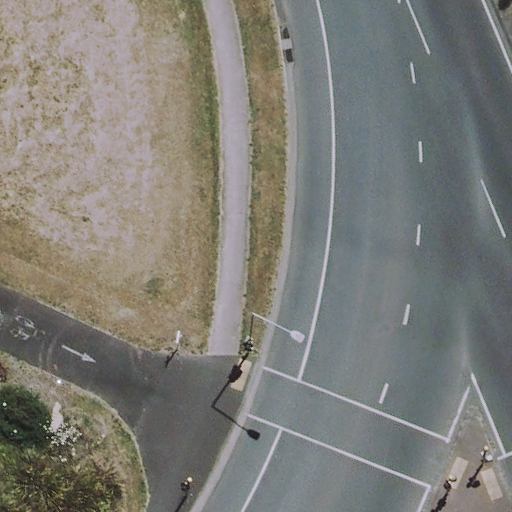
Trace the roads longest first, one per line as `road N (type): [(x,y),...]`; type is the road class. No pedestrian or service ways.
road 1 (primary): [(326,511),(363,436),(410,292),(433,67)]
road 2 (secondary): [(511,256),(433,67)]
